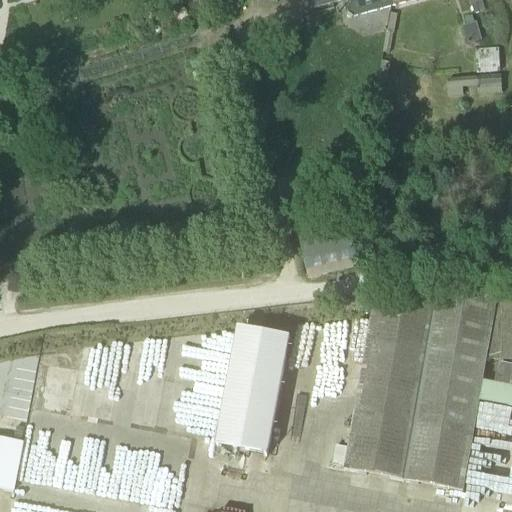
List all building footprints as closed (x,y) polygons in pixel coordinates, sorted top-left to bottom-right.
[(353,19),(393,8),(390,0),(305,0),(309,12),(347,1),(353,19)] [(390,0),(393,8),(421,0),(466,0),(469,7),(471,6),(471,9),(470,9),(471,13),(473,13),(474,15),(479,14),(479,13),(485,12),(482,3),(490,0),(390,0)] [(384,54),(390,55),(396,16),(390,15),(384,54)] [(461,28),(467,46),(479,43),(474,25),(461,28)] [(477,76),(500,74),(498,50),(475,52),(477,76)] [(381,62),(373,103),(382,105),(382,102),(390,104),(393,90),(389,89),(390,81),(386,80),(389,63),(381,62)] [(502,95),(500,77),(446,80),(447,99),(463,98),(462,89),(477,88),(478,97),(502,95)] [(367,137),(377,139),(383,111),(373,109),(367,137)] [(356,182),(367,185),(376,147),(365,145),(356,182)] [(282,207),(285,219),(335,207),(332,195),(282,207)] [(309,282),(358,270),(343,210),(295,224),(309,282)] [(434,242),(451,235),(442,211),(425,218),(434,242)] [(511,294),(375,299),(343,473),(463,495),(479,403),(511,409),(511,367),(498,365),(494,386),(483,384),(486,363),(511,363),(511,294)] [(215,449),(268,459),(290,341),(237,331),(215,449)]
